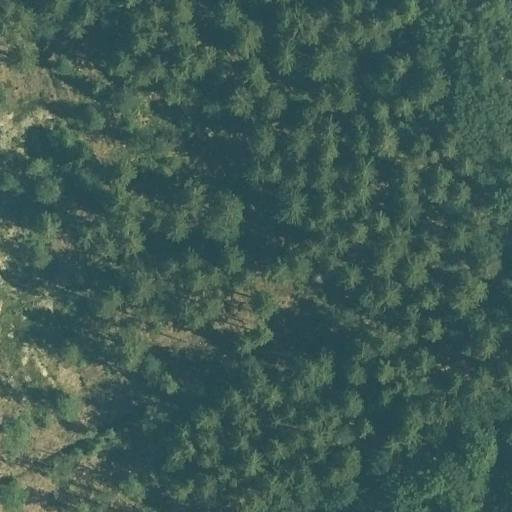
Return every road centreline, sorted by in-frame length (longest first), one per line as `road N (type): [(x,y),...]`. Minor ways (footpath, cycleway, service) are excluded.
road 1 (track): [(511,249),(413,0)]
road 2 (track): [(324,511),(511,414)]
